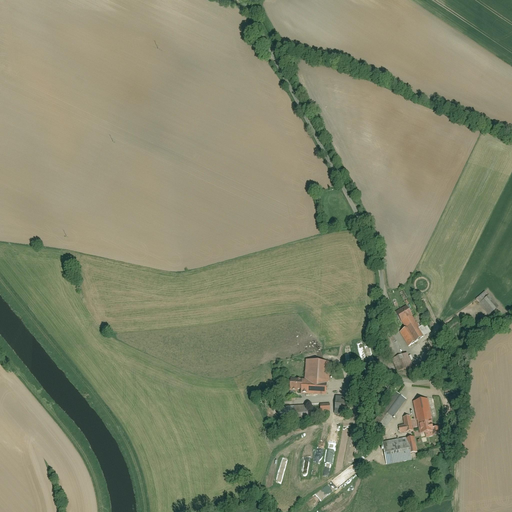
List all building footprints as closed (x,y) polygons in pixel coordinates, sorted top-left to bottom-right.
[(485,292),(475,300),(487,316),(497,308),(485,292)] [(406,308),(395,315),(404,330),(399,333),(407,346),(429,333),(424,324),(418,328),(406,308)] [(395,335),(388,338),(395,357),(402,354),(395,335)] [(393,359),(397,373),(410,369),(406,354),(393,359)] [(329,363),(304,362),(303,380),(288,379),(287,392),(302,392),(301,394),(327,395),(329,363)] [(372,425),(382,433),(405,401),(395,394),(372,425)] [(333,399),(333,415),(349,416),(349,399),(333,399)] [(427,433),(428,437),(438,435),(437,427),(431,428),(426,401),(412,404),(418,435),(427,433)] [(277,407),(277,417),(291,416),(291,407),(277,407)] [(291,417),(292,426),(306,425),(305,416),(291,417)] [(398,434),(412,432),(409,417),(402,419),(403,426),(397,427),(398,434)] [(462,433),(461,446),(476,448),(477,434),(462,433)] [(381,443),(384,465),(411,461),(410,454),(416,453),(413,438),(381,443)] [(330,441),(326,458),(332,460),(336,442),(330,441)]
